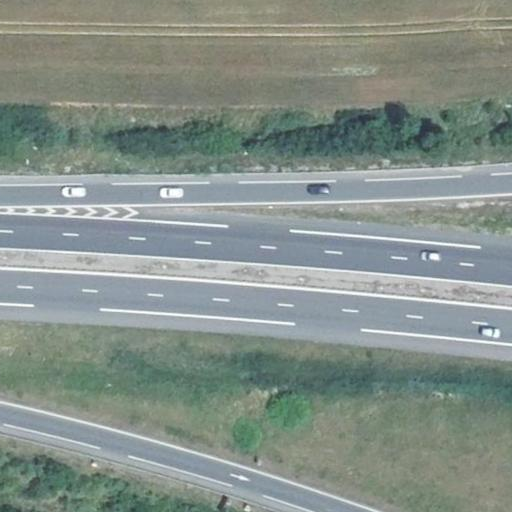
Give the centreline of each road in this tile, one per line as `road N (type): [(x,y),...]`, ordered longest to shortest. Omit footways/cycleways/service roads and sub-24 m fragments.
road 1 (motorway): [(0,286),(511,327)]
road 2 (motorway): [(511,268),(0,229)]
road 3 (motorway): [(511,184),(0,196)]
road 4 (motorway): [(0,413),(282,485),(347,511)]
